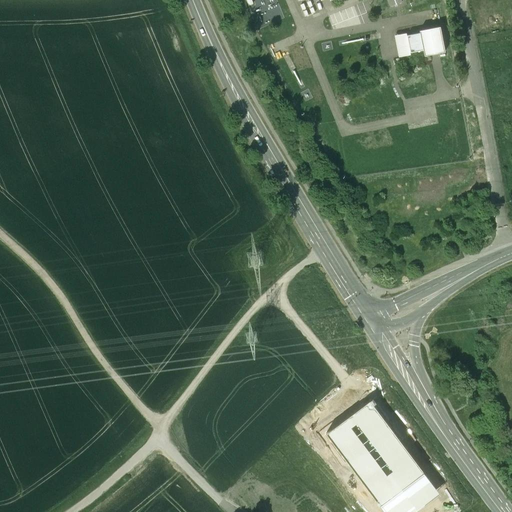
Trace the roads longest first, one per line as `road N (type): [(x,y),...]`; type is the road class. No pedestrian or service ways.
road 1 (secondary): [(193,0),(238,95),(374,325)]
road 2 (track): [(159,431),(56,291),(0,233)]
road 3 (track): [(324,244),(257,305),(159,431)]
road 4 (tertiary): [(416,389),(504,511)]
